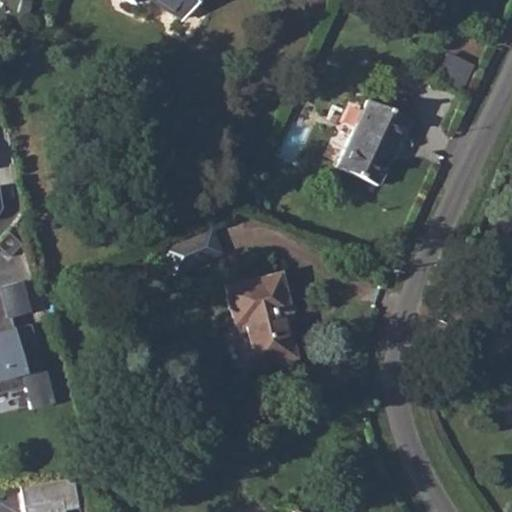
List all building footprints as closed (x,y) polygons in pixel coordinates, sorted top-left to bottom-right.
[(124,0),(129,3),(130,0),(150,0),(177,18),(189,1),(189,0),(124,0)] [(405,119),(363,100),(332,167),(373,186),(405,119)] [(181,246),(166,251),(173,267),(188,262),(181,246)] [(276,275),(222,288),(230,324),(235,323),(246,368),(291,357),(281,311),(284,311),(276,275)] [(0,392),(23,386),(29,408),(49,402),(41,371),(21,376),(17,361),(24,349),(34,346),(28,323),(11,328),(7,316),(24,311),(16,282),(0,285),(0,392)] [(70,476),(17,486),(21,511),(62,511),(62,509),(76,507),(70,476)]
